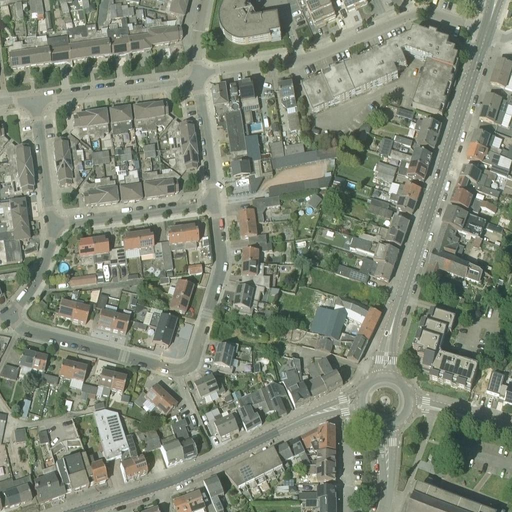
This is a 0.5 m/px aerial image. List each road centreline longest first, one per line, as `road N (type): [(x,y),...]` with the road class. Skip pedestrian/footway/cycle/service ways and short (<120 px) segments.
road 1 (tertiary): [(383,379),(387,339),(484,35)]
road 2 (residential): [(484,35),(426,11),(410,13),(300,61),(199,74)]
road 3 (tertiary): [(98,506),(361,401)]
road 4 (residential): [(172,368),(186,363),(211,290),(212,203)]
road 5 (residential): [(172,368),(20,327),(6,315)]
road 6 (residential): [(51,225),(212,203)]
road 7 (residential): [(199,74),(39,95)]
road 8 (residential): [(39,95),(51,225)]
road 9 (residential): [(212,203),(199,74)]
